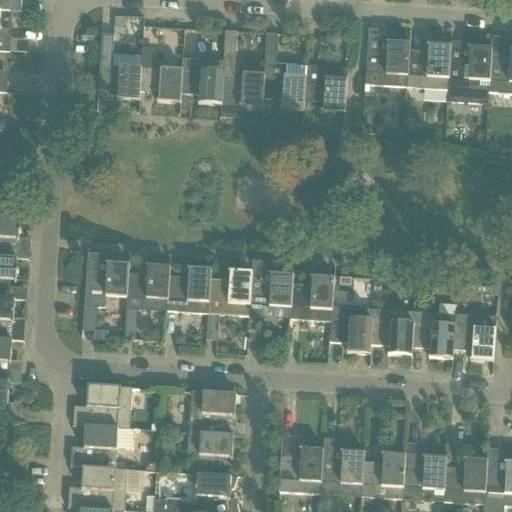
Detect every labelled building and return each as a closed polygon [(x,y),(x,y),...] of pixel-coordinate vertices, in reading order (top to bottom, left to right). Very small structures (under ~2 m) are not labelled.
[(0,0),(0,12),(12,13),(12,14),(21,14),(21,1),(8,0),(0,0)] [(115,19),(114,29),(123,30),(124,20),(115,19)] [(0,54),(10,55),(10,54),(10,41),(5,40),(6,32),(1,31),(1,30),(1,27),(0,26),(0,54)] [(264,78),(238,76),(239,64),(235,64),(237,35),(225,34),(223,63),(224,63),(221,99),(222,99),(221,108),(221,121),(241,122),(242,110),(247,110),(247,113),(252,113),(252,111),(262,111),(265,66),(264,78)] [(100,55),(98,92),(118,93),(117,101),(116,101),(116,103),(139,104),(140,104),(140,94),(139,94),(141,70),(142,59),(113,57),(114,37),(101,37),(101,39),(100,55)] [(303,113),(306,69),(276,67),(278,38),(267,37),(265,66),(262,111),(263,111),(263,102),(281,103),(280,112),(303,113)] [(490,50),(488,96),(511,97),(511,51),(509,52),(509,53),(511,53),(510,61),(503,61),(504,40),(504,39),(495,39),(492,39),(491,50),(490,50)] [(366,63),(365,88),(405,91),(407,52),(409,53),(409,46),(408,46),(389,44),(388,55),(367,54),(366,63)] [(407,52),(405,91),(446,94),(449,49),(427,47),(427,49),(429,49),(428,54),(409,53),(407,52)] [(446,94),(446,105),(487,108),(488,96),(490,50),(449,49),(446,94)] [(221,99),(224,63),(223,63),(183,61),(182,72),(180,106),(181,106),(181,97),(198,98),(198,107),(221,108),(222,99),(221,99)] [(345,116),(347,71),(306,69),(303,113),(304,113),(304,104),(321,105),(321,115),(345,116)] [(180,106),(182,72),(141,70),(139,94),(140,94),(157,95),(156,105),(180,106)] [(365,103),(364,117),(373,118),(374,103),(365,103)] [(488,144),(487,154),(497,155),(498,145),(488,144)] [(18,244),(20,220),(0,218),(0,259),(8,260),(9,243),(18,244)] [(87,252),(84,309),(105,310),(106,299),(126,300),(128,267),(105,265),(100,265),(101,256),(89,256),(89,252),(87,252)] [(17,261),(8,260),(0,259),(0,300),(5,301),(6,284),(16,285),(17,261)] [(290,311),(292,278),(264,276),(265,264),(251,263),(251,275),(248,320),(260,321),(261,309),(289,311),(290,311)] [(145,277),(128,276),(129,267),(128,267),(126,300),(125,312),(166,314),(169,270),(146,268),(145,277)] [(289,311),(288,322),(330,325),(331,310),(333,310),(334,281),(334,280),(335,268),(334,268),(333,281),(310,279),(310,288),(292,287),(291,287),(290,311),(289,311)] [(187,280),(169,279),(170,270),(169,270),(166,314),(207,317),(210,272),(187,271),(187,280)] [(228,283),(210,282),(211,272),(210,272),(207,317),(248,320),(251,275),(228,274),(228,283)] [(339,281),(339,288),(351,288),(351,282),(351,280),(339,280),(339,281)] [(0,343),(11,344),(12,330),(3,330),(3,325),(13,326),(14,302),(5,301),(0,300),(0,343)] [(330,325),(328,345),(347,346),(346,356),(370,357),(371,348),(370,348),(372,313),(333,310),(331,310),(330,325)] [(410,360),(413,315),(372,313),(370,348),(371,348),(388,349),(387,358),(410,360)] [(451,362),(454,318),(413,315),(410,360),(411,360),(412,350),(429,351),(428,361),(451,362)] [(492,377),(496,321),(454,318),(451,362),(452,362),(453,353),(470,354),(469,364),(493,365),(492,377)] [(94,336),(94,342),(107,343),(108,333),(94,332),(94,336)] [(207,334),(206,342),(217,343),(218,334),(207,334)] [(175,336),(174,346),(184,347),(185,337),(175,336)] [(0,384),(9,385),(21,386),(22,372),(10,371),(11,344),(0,343),(0,384)] [(0,425),(18,427),(19,414),(7,413),(9,385),(0,384),(0,425)] [(73,417),(73,429),(84,430),(129,432),(132,391),(87,388),(86,410),(85,418),(73,417)] [(234,421),(236,397),(191,394),(190,414),(189,436),(233,439),(233,438),(224,438),(225,421),(234,421)] [(163,421),(162,432),(171,433),(172,422),(163,421)] [(71,450),(70,470),(82,470),(116,472),(116,465),(117,451),(133,451),(134,432),(129,432),(84,430),(83,451),(71,450)] [(186,476),(221,479),(222,461),(232,462),(233,439),(189,436),(186,476)] [(299,461),(294,461),(295,439),(282,438),(278,495),(318,497),(321,453),(299,451),(299,461)] [(334,454),(335,442),(322,441),(322,453),(321,453),(318,497),(360,500),(363,456),(334,454)] [(484,508),(487,451),(486,463),(463,461),(463,471),(445,470),(446,461),(445,460),(442,505),(484,508)] [(511,509),(511,464),(499,464),(500,452),(487,451),(484,508),(483,511),(503,511),(504,509),(511,509)] [(380,466),(363,465),(364,456),(363,456),(360,500),(401,503),(404,458),(381,456),(380,466)] [(422,469),(404,467),(405,458),(404,458),(401,503),(442,505),(445,460),(422,459),(422,469)] [(145,463),(144,473),(155,474),(156,464),(145,463)] [(68,498),(67,511),(79,511),(86,511),(124,511),(126,494),(127,472),(124,472),(116,472),(82,470),(81,491),(80,498),(71,498),(68,498)] [(233,492),(237,480),(221,479),(186,476),(186,477),(197,478),(197,488),(195,487),(194,494),(196,494),(195,506),(184,506),(185,505),(180,502),(167,501),(164,503),(154,502),(153,511),(237,511),(237,508),(229,508),(229,503),(230,492),(233,492)]
